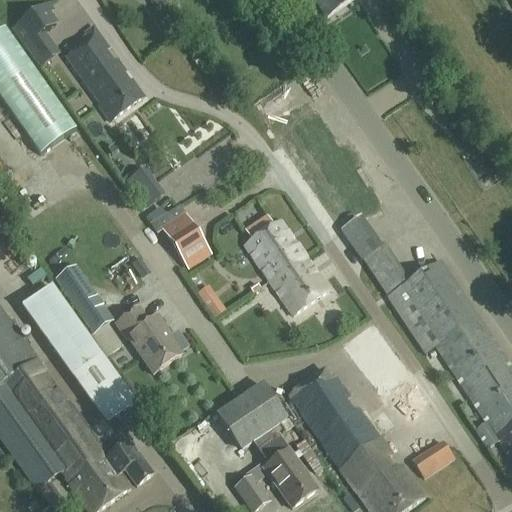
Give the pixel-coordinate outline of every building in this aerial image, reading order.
[(146,0),(149,3),(153,10),(167,0),(146,0)] [(313,0),(327,19),(354,0),(313,0)] [(44,35),(56,26),(49,16),(53,13),(49,6),(14,31),(16,35),(18,34),(28,47),(44,35)] [(94,30),(67,49),(71,55),(67,58),(100,105),(99,106),(110,122),(144,98),(94,30)] [(0,106),(30,150),(66,126),(5,34),(0,37),(0,106)] [(165,176),(177,200),(217,179),(205,156),(165,176)] [(186,218),(161,233),(188,273),(210,259),(186,218)] [(245,248),(269,284),(304,259),(281,224),(271,230),(264,219),(244,233),(251,243),(245,248)] [(360,220),(340,233),(360,262),(361,262),(385,297),(406,282),(382,247),(380,249),(360,220)] [(304,259),(269,284),(292,319),(328,295),(304,259)] [(511,372),(441,264),(387,299),(424,357),(435,350),(485,427),(475,434),(486,451),(497,444),(511,467),(511,372)] [(106,360),(122,349),(107,327),(113,323),(82,279),(62,293),(92,336),(90,337),(106,360)] [(205,290),(194,298),(213,324),(224,316),(205,290)] [(32,304),(117,422),(137,409),(51,291),(32,304)] [(138,311),(115,327),(126,342),(127,341),(152,377),(181,357),(180,355),(188,349),(177,333),(168,339),(164,333),(165,332),(156,319),(148,325),(138,311)] [(66,404),(0,313),(0,442),(37,494),(38,493),(53,511),(55,511),(65,504),(49,485),(62,476),(87,511),(100,511),(130,491),(119,475),(123,471),(136,488),(152,477),(141,461),(139,462),(128,446),(109,459),(69,404),(66,404)] [(408,377),(371,327),(344,347),(381,397),(408,377)] [(331,383),(323,373),(288,399),(321,446),(341,475),(367,511),(407,511),(423,500),(401,469),(396,471),(388,460),(392,458),(358,412),(351,414),(345,403),(349,400),(335,381),(331,383)] [(286,423),(262,388),(217,419),(241,454),(252,446),(257,454),(258,454),(266,464),(240,482),(243,486),(235,491),(249,511),(257,511),(269,504),(255,485),(266,477),(291,511),(317,493),(288,453),(278,440),(292,430),(287,423),(286,423)] [(424,482),(453,461),(442,445),(412,465),(424,482)]
